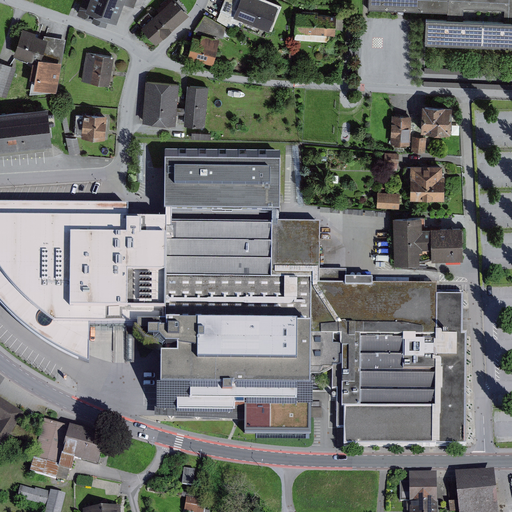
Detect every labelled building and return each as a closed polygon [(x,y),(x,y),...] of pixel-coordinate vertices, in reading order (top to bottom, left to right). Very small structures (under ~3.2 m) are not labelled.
[(136,7),(138,0),(85,0),(80,13),(108,23),(110,17),(120,21),(126,3),(136,7)] [(146,25),(144,28),(158,43),(191,13),(179,0),(174,0),(156,18),(151,12),(141,20),(146,25)] [(244,0),(238,15),(272,29),(281,6),(264,0),(244,0)] [(511,0),(372,0),(372,10),(450,15),(466,16),(467,9),(509,11),(509,18),(511,18),(511,0)] [(300,10),(298,32),(339,35),(341,14),(300,10)] [(430,43),(511,47),(511,22),(432,19),(430,43)] [(69,39),(47,34),(26,27),(16,55),(40,63),(31,92),(60,92),(65,62),(69,39)] [(362,42),(362,28),(353,28),(353,41),(362,42)] [(196,36),(190,58),(217,64),(223,37),(205,33),(204,38),(196,36)] [(361,60),(362,47),(353,47),(352,59),(361,60)] [(117,57),(89,52),(84,81),(112,86),(117,57)] [(19,68),(0,61),(0,95),(8,99),(19,68)] [(360,78),(361,66),(352,66),(351,78),(360,78)] [(427,73),(511,76),(511,70),(427,67),(427,73)] [(179,126),(181,83),(149,81),(146,123),(179,126)] [(511,84),(427,81),(426,86),(511,89),(511,84)] [(206,127),(210,88),(192,85),(191,126),(206,127)] [(458,106),(426,105),(425,132),(457,134),(458,106)] [(51,107),(0,112),(0,149),(55,143),(51,107)] [(81,139),(110,138),(109,113),(78,114),(79,136),(70,136),(71,153),(82,153),(81,139)] [(395,115),(393,144),(414,145),(415,135),(416,116),(395,115)] [(415,135),(414,151),(429,152),(430,136),(415,135)] [(132,208),(0,206),(0,301),(31,330),(60,352),(91,365),(91,328),(166,327),(160,413),(248,417),(248,433),(314,435),(314,337),(336,338),(335,391),(340,391),(340,426),(347,426),(347,445),(470,445),(471,338),(466,338),(467,295),(442,294),(442,289),(350,287),(350,272),(325,273),(324,227),(285,226),(284,153),(169,150),(170,223),(132,223),(132,208)] [(388,152),(387,162),(402,163),(402,152),(388,152)] [(414,165),(414,199),(448,199),(448,165),(414,165)] [(381,191),(380,207),(402,208),(403,192),(381,191)] [(397,217),(398,264),(424,264),(424,251),(436,250),(436,260),(467,259),(466,226),(426,227),(426,216),(397,217)] [(0,420),(2,423),(0,426),(0,444),(5,448),(12,437),(19,427),(27,414),(0,396),(0,420)] [(109,438),(47,421),(43,435),(40,446),(33,474),(59,481),(62,470),(74,473),(77,461),(101,467),(109,438)] [(43,435),(19,427),(12,437),(40,446),(43,435)] [(199,470),(187,469),(185,486),(197,487),(199,470)] [(459,475),(462,502),(453,503),(453,511),(501,511),(497,470),(459,475)] [(441,511),(440,473),(413,474),(413,482),(403,483),(403,502),(413,502),(413,504),(410,504),(410,511),(441,511)] [(95,479),(81,476),(79,485),(94,488),(95,479)] [(38,491),(23,487),(20,499),(49,507),(52,493),(39,489),(38,491)] [(64,511),(69,495),(54,491),(48,511),(64,511)] [(208,511),(210,501),(190,498),(187,511),(208,511)]
